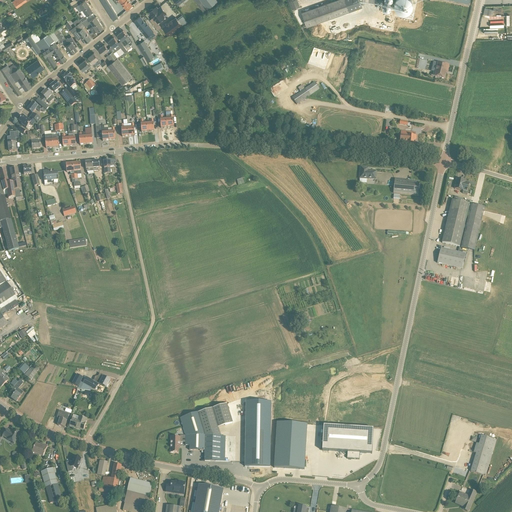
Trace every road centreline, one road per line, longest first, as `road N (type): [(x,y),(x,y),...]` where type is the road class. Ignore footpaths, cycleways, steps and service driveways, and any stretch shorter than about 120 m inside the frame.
road 1 (unclassified): [(359,483),(382,460),(441,161)]
road 2 (unclassified): [(85,445),(150,327),(133,224)]
road 3 (unclassified): [(441,161),(217,146)]
road 4 (track): [(336,307),(294,213),(217,146)]
road 5 (unclassified): [(261,484),(85,445)]
road 6 (unclassified): [(441,161),(479,0)]
road 7 (residential): [(19,107),(113,28)]
